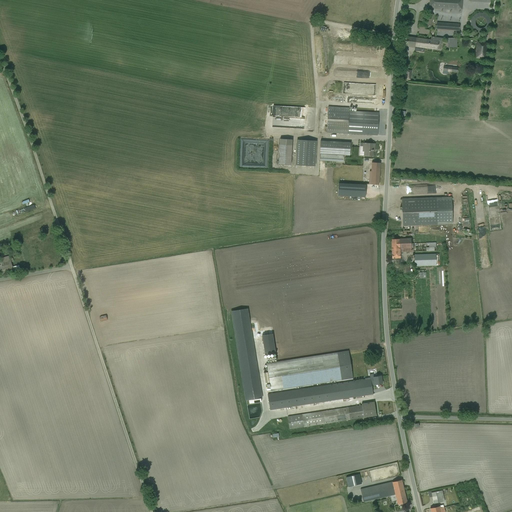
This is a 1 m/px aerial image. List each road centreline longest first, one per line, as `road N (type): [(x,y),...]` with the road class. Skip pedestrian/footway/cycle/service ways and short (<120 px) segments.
road 1 (unclassified): [(399,418),(382,243),(397,0)]
road 2 (unclassified): [(71,267),(150,511)]
road 3 (unclassified): [(0,59),(71,267)]
road 4 (track): [(495,0),(482,120)]
